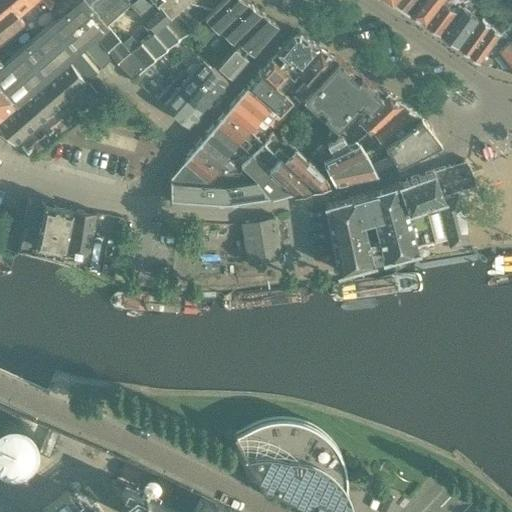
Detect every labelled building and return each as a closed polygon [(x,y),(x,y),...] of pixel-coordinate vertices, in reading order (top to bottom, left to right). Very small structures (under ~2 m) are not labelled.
[(16,15),(35,0),(0,0),(0,12),(8,5),(16,15)] [(0,112),(12,102),(15,105),(19,102),(29,93),(31,92),(43,81),(55,71),(69,59),(107,26),(105,24),(129,3),(126,0),(92,0),(88,4),(84,0),(76,0),(3,63),(0,65),(0,112)] [(107,26),(69,59),(84,80),(94,71),(111,57),(117,63),(129,52),(138,63),(130,70),(133,73),(130,76),(132,78),(203,15),(219,0),(187,0),(170,16),(150,33),(130,51),(122,42),(107,26)] [(132,0),(129,3),(142,16),(138,20),(150,33),(170,16),(157,3),(160,0),(132,0)] [(160,0),(157,3),(170,16),(187,0),(160,0)] [(219,0),(203,15),(216,28),(243,0),(219,0)] [(244,0),(243,0),(216,28),(217,29),(219,26),(230,37),(231,38),(235,34),(260,11),(244,0)] [(393,0),(410,11),(418,0),(393,0)] [(418,0),(410,11),(426,22),(443,0),(418,0)] [(443,0),(426,22),(442,33),(462,7),(467,0),(443,0)] [(0,40),(22,22),(16,15),(8,5),(0,12),(0,40)] [(442,33),(460,47),(480,20),(462,7),(442,33)] [(277,22),(260,11),(235,34),(240,38),(229,50),(234,55),(233,57),(233,58),(234,59),(236,56),(242,62),(247,56),(243,53),(248,47),(252,51),(277,22)] [(460,47),(470,54),(490,27),(480,20),(460,47)] [(500,34),(494,42),(511,65),(511,38),(510,36),(511,34),(511,30),(508,26),(505,29),(503,32),(502,31),(500,34)] [(480,60),(494,42),(500,34),(490,27),(470,54),(480,60)] [(284,59),(280,64),(292,75),(318,45),(298,31),(292,32),(273,54),(277,57),(279,54),(284,59)] [(240,38),(235,34),(231,38),(230,37),(224,45),(229,50),(240,38)] [(335,56),(318,45),(292,75),(286,82),(280,89),(290,99),(288,101),(291,104),(335,56)] [(229,50),(223,57),(230,62),(233,58),(233,57),(234,55),(229,50)] [(196,53),(183,68),(213,95),(227,79),(196,53)] [(230,62),(237,68),(242,62),(236,56),(234,59),(233,58),(230,62)] [(385,90),(335,56),(291,104),(300,112),(309,102),(336,126),(360,100),(367,106),(364,110),(365,112),(385,90)] [(230,62),(223,57),(217,64),(223,69),(230,62)] [(271,57),(246,86),(278,112),(288,101),(290,99),(280,89),(286,82),(292,75),(280,64),(271,57)] [(55,71),(72,91),(84,80),(69,59),(55,71)] [(237,68),(230,62),(223,69),(230,75),(237,68)] [(183,68),(170,83),(200,110),(213,95),(183,68)] [(43,81),(60,101),(72,91),(55,71),(43,81)] [(31,92),(48,111),(60,101),(43,81),(31,92)] [(200,110),(170,83),(156,98),(187,125),(200,110)] [(267,125),(278,112),(246,86),(236,97),(259,118),(267,125)] [(385,90),(365,112),(357,121),(368,133),(402,101),(385,90)] [(31,92),(29,93),(19,102),(36,121),(48,111),(31,92)] [(236,97),(226,109),(257,136),(263,141),(269,135),(263,130),(267,125),(259,118),(236,97)] [(419,113),(402,101),(368,133),(371,136),(374,132),(382,141),(383,141),(419,113)] [(7,112),(24,132),(36,121),(19,102),(15,105),(7,112)] [(226,109),(215,122),(237,142),(242,135),(251,143),(246,149),(251,153),(263,141),(257,136),(226,109)] [(0,118),(0,130),(11,142),(24,132),(7,112),(0,118)] [(419,113),(383,141),(389,150),(391,153),(396,162),(436,140),(439,138),(432,129),(419,113)] [(215,122),(204,135),(238,164),(240,164),(251,153),(246,149),(245,150),(244,149),(242,151),(239,148),(236,152),(232,148),(237,142),(215,122)] [(272,132),(269,135),(263,141),(312,187),(328,183),(322,172),(306,157),(306,158),(287,140),(284,143),(272,132)] [(204,135),(193,147),(217,167),(226,172),(229,168),(233,172),(239,171),(243,167),(240,164),(238,164),(204,135)] [(356,176),(376,172),(371,163),(365,153),(358,142),(349,147),(342,137),(334,140),(341,150),(356,176)] [(334,181),(356,176),(341,150),(334,140),(326,144),(333,154),(322,159),(334,181)] [(263,141),(251,153),(292,192),(312,187),(263,141)] [(193,147),(183,159),(207,179),(224,180),(242,177),(244,175),(229,173),(228,174),(226,173),(226,172),(217,167),(193,147)] [(240,164),(243,167),(252,176),(269,198),(292,192),(251,153),(240,164)] [(396,162),(391,153),(384,156),(389,165),(396,162)] [(389,165),(384,156),(378,160),(382,169),(389,165)] [(183,159),(169,176),(207,179),(183,159)] [(382,169),(378,160),(371,163),(376,172),(382,169)] [(465,160),(432,170),(439,195),(456,190),(477,183),(471,171),(470,171),(465,160)] [(432,170),(398,181),(405,208),(415,245),(445,238),(447,247),(469,241),(460,203),(457,193),(457,194),(457,193),(440,198),(439,195),(432,170)] [(207,179),(169,176),(169,201),(226,205),(269,198),(252,176),(242,177),(224,180),(207,179)] [(376,188),(365,191),(371,217),(381,257),(416,248),(405,208),(398,181),(376,188)] [(477,183),(456,190),(457,193),(460,203),(480,198),(477,183)] [(371,217),(365,191),(355,194),(346,196),(324,203),(335,270),(372,260),(362,219),(371,217)] [(62,257),(62,255),(64,255),(65,246),(71,209),(62,207),(52,204),(43,202),(27,198),(17,248),(33,251),(62,257)] [(65,246),(64,255),(88,259),(95,212),(71,209),(65,246)] [(273,216),(241,221),(246,260),(278,255),(273,216)] [(232,428),(230,429),(231,432),(241,450),(261,487),(266,484),(274,488),(285,493),(307,505),(308,506),(311,509),(313,511),(315,511),(350,511),(350,505),(348,498),(346,492),(344,486),(344,479),(343,471),(342,465),(341,459),(339,454),(336,449),(333,444),(330,439),(327,435),(323,432),(319,428),(316,426),(312,423),(308,421),(303,419),(297,417),(291,415),(285,415),(279,414),(272,415),(265,416),(260,418),(254,420),(249,422),(233,430),(232,428)] [(30,454),(33,446),(33,438),(30,431),(25,424),(19,420),(11,418),(3,418),(0,419),(0,464),(3,466),(11,466),(18,464),(25,460),(30,454)] [(236,511),(178,483),(168,501),(185,509),(182,511),(236,511)] [(186,505),(144,487),(132,511),(182,511),(184,509),(186,505)] [(85,511),(66,488),(42,506),(46,511),(85,511)] [(282,498),(285,493),(274,488),(272,493),(282,498)]
